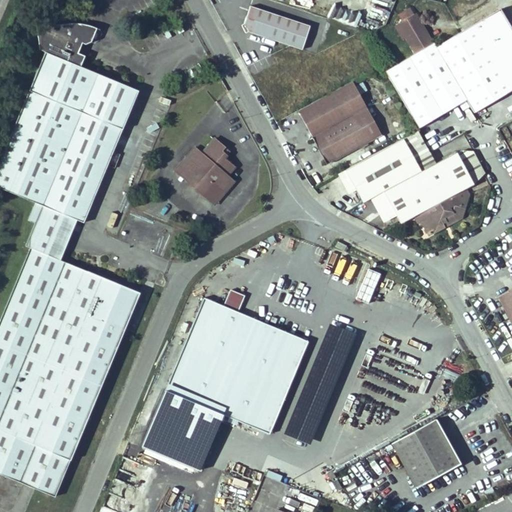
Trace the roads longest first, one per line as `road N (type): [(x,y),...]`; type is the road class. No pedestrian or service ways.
road 1 (unknown): [(322,217),(296,260),(316,324),(277,443),(303,453),(342,353),(366,324),(414,317),(425,355)]
road 2 (unclassified): [(292,200),(183,269),(84,511)]
road 3 (unknown): [(211,34),(158,70),(94,229),(100,240),(180,278)]
road 4 (unclassified): [(292,200),(194,0)]
road 5 (unclassified): [(437,274),(292,200)]
road 6 (unclassified): [(511,408),(437,274)]
